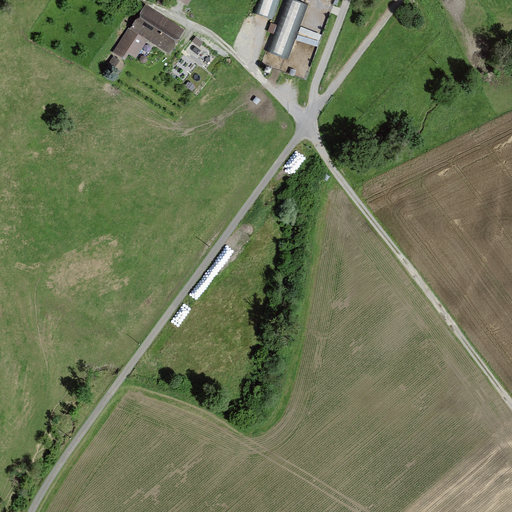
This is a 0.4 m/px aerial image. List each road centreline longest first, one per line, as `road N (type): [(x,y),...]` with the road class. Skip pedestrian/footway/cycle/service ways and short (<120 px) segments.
road 1 (unclassified): [(347,0),(305,125),(32,511)]
road 2 (track): [(511,407),(305,125),(219,43),(151,4)]
